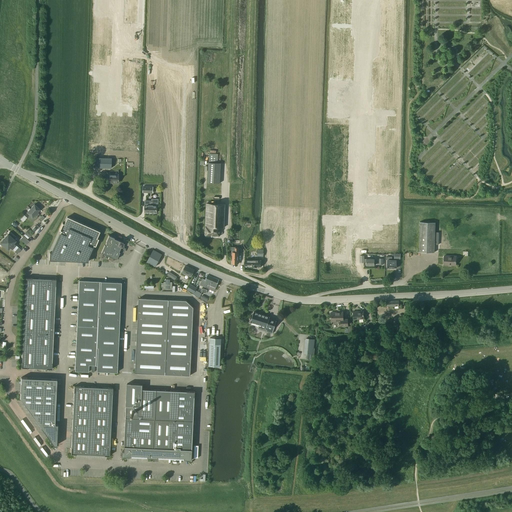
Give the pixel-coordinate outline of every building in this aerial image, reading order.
[(218,154),(210,154),(209,162),(218,163),(218,154)] [(111,158),(105,158),(94,157),(94,168),(111,168),(111,158)] [(118,183),(118,174),(106,174),(106,183),(118,183)] [(145,205),(144,212),(157,213),(157,206),(158,206),(158,199),(152,199),(152,201),(145,201),(145,205)] [(40,209),(34,204),(26,212),(32,218),(35,215),(37,216),(39,214),(38,212),(40,209)] [(206,204),(205,226),(205,236),(220,236),(221,227),(224,227),(225,204),(206,204)] [(49,252),(49,260),(50,260),(56,260),(57,260),(58,260),(67,260),(76,261),(79,261),(80,261),(81,261),(87,262),(88,262),(88,257),(89,256),(89,255),(92,248),(93,247),(93,245),(95,246),(98,239),(96,238),(100,231),(67,217),(64,224),(62,223),(59,230),(60,231),(60,232),(59,233),(60,233),(55,244),(54,245),(51,252),(49,252)] [(434,253),(434,250),(435,222),(420,222),(419,252),(434,253)] [(9,232),(8,234),(4,238),(14,247),(16,245),(13,243),(15,241),(12,238),(14,237),(9,232)] [(112,261),(113,261),(113,258),(116,259),(116,260),(117,259),(116,259),(119,253),(121,253),(122,252),(124,248),(124,246),(122,246),(124,242),(119,240),(119,241),(114,238),(109,236),(109,235),(109,236),(106,242),(107,242),(105,245),(101,252),(101,253),(109,256),(108,259),(112,261)] [(14,247),(4,238),(0,242),(8,250),(10,247),(12,249),(14,247)] [(156,267),(162,254),(153,250),(147,262),(156,267)] [(456,265),(456,256),(444,255),(443,265),(456,265)] [(360,256),(360,262),(364,262),(366,262),(366,265),(374,266),(374,259),(366,259),(364,259),(364,256),(360,256)] [(397,268),(397,260),(387,260),(387,268),(397,268)] [(195,270),(186,266),(185,265),(182,273),(186,275),(186,273),(192,276),(195,270)] [(209,284),(210,282),(212,282),(214,278),(207,275),(205,280),(202,279),(200,285),(206,287),(208,283),(209,284)] [(51,279),(32,278),(25,278),(25,283),(23,339),(22,362),(21,367),(28,368),(46,369),(52,369),(52,362),(55,286),(56,286),(56,279),(51,279)] [(208,283),(206,287),(214,291),(219,280),(214,278),(212,282),(210,282),(209,284),(208,283)] [(79,280),(75,361),(74,371),(77,371),(88,372),(89,365),(97,366),(96,371),(117,372),(121,282),(94,281),(79,280)] [(190,284),(187,290),(194,293),(197,288),(190,284)] [(186,300),(142,298),(139,298),(137,330),(137,334),(137,342),(135,373),(190,375),(193,326),(193,307),(186,300)] [(399,308),(401,308),(401,306),(401,301),(386,301),(386,309),(392,308),(392,306),(399,306),(399,308)] [(256,312),(253,311),(250,321),(250,322),(266,327),(265,331),(272,333),(273,329),(276,321),(269,318),(270,316),(256,312)] [(364,319),(363,311),(357,311),(353,311),(353,319),(364,319)] [(343,319),(343,312),(330,312),(331,321),(340,321),(341,325),(348,325),(347,319),(343,319)] [(401,327),(405,316),(399,314),(396,326),(401,327)] [(306,338),(305,353),(313,354),(315,339),(306,338)] [(210,343),(209,366),(220,366),(221,344),(210,343)] [(21,377),(20,399),(53,445),(56,384),(61,385),(61,379),(51,379),(26,378),(21,377)] [(158,458),(172,459),(184,459),(192,460),(192,449),(195,397),(195,391),(187,391),(185,391),(142,389),(143,384),(127,384),(126,405),(126,406),(124,451),(123,451),(122,456),(131,457),(148,457),(148,458),(158,458)] [(74,392),(73,402),(71,448),(71,454),(76,454),(104,455),(104,456),(109,456),(110,450),(109,450),(112,394),(112,388),(107,388),(84,387),(79,387),(79,386),(74,386),(74,392)]
